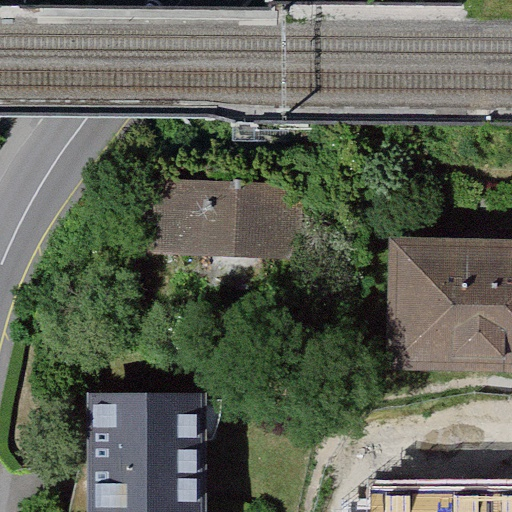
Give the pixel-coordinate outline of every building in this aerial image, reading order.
[(299,196),(157,192),(155,266),(297,270),(299,196)] [(511,257),(390,257),(390,380),(511,379),(511,257)] [(202,511),(203,401),(95,400),(94,511),(202,511)] [(370,484),(370,511),(489,511),(490,485),(370,484)] [(511,511),(511,484),(490,485),(489,511),(511,511)]
